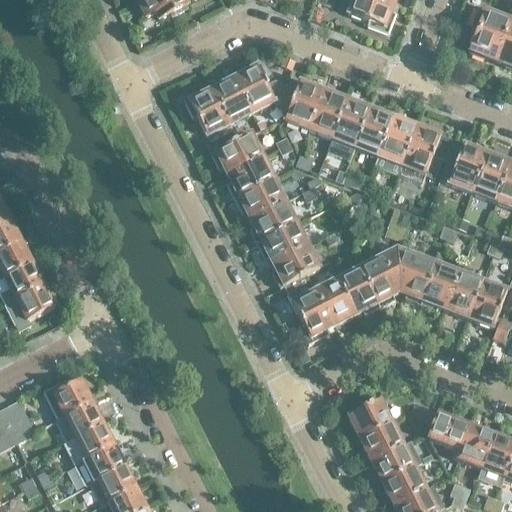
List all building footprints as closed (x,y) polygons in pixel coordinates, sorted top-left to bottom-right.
[(144,0),(137,4),(138,8),(136,9),(142,20),(144,19),(145,22),(155,17),(158,23),(170,17),(172,20),(186,13),(185,10),(187,9),(183,3),(188,0),(144,0)] [(331,11),(334,4),(335,0),(319,0),(318,6),(331,11)] [(391,17),(394,9),(370,0),(354,0),(347,19),(363,25),(368,27),(366,31),(388,39),(395,18),(391,17)] [(370,0),(394,9),(397,0),(370,0)] [(495,65),(510,25),(511,22),(501,18),(499,21),(478,13),(471,31),(479,34),(470,55),(472,56),(471,58),(483,62),(484,61),(495,65)] [(511,73),(511,26),(510,25),(495,65),(506,69),(505,71),(511,73)] [(287,62),(283,72),(291,75),(295,65),(287,62)] [(241,79),(234,83),(252,118),(274,106),(279,108),(286,90),(275,85),(274,88),(267,92),(266,91),(267,91),(265,87),(268,85),(258,66),(239,75),(241,79)] [(252,118),(234,83),(211,94),(230,129),(252,118)] [(308,135),(323,95),(299,86),(297,94),(286,90),(279,108),(289,112),(284,126),(308,135)] [(230,129),(211,94),(204,98),(203,94),(183,104),(194,124),(197,122),(199,126),(199,125),(207,141),(203,143),(211,159),(238,145),(233,136),(230,129)] [(330,143),(346,104),(323,95),(308,135),(330,143)] [(354,152),(369,113),(346,104),(330,143),(354,152)] [(378,162),(393,122),(369,113),(354,152),(378,162)] [(398,178),(416,131),(393,122),(378,162),(375,169),(376,172),(396,179),(398,178)] [(452,145),(416,131),(398,178),(397,180),(421,188),(424,179),(427,180),(434,183),(437,184),(452,145)] [(239,133),(233,136),(238,145),(244,143),(239,133)] [(251,139),(244,143),(238,145),(211,159),(219,175),(223,173),(226,180),(262,162),(251,139)] [(279,153),(289,148),(286,143),(276,148),(279,153)] [(447,189),(472,198),(487,159),(452,145),(437,184),(447,188),(447,189)] [(291,154),(289,148),(279,153),(282,159),(291,154)] [(495,207),(510,167),(487,159),(472,198),(495,207)] [(299,161),(297,167),(295,170),(301,173),(305,163),(299,161)] [(234,204),(274,184),(262,162),(226,180),(230,187),(226,189),(234,204)] [(311,165),(305,163),(301,173),(307,175),(311,165)] [(511,213),(511,168),(510,167),(495,207),(511,213)] [(341,187),(343,181),(344,178),(339,176),(335,185),(341,187)] [(366,190),(343,181),(341,187),(364,196),(366,190)] [(249,224),(285,206),(274,184),(234,204),(242,219),(246,217),(249,224)] [(314,191),(301,198),(306,207),(319,201),(314,191)] [(3,210),(0,205),(0,229),(11,224),(3,210)] [(256,248),(297,228),(285,206),(249,224),(253,231),(249,233),(256,248)] [(401,215),(396,226),(405,229),(410,219),(401,215)] [(453,220),(450,230),(457,233),(461,223),(453,220)] [(461,223),(457,233),(465,236),(469,226),(461,223)] [(18,239),(11,224),(0,229),(0,257),(21,246),(18,240),(18,239)] [(272,268),(308,250),(297,228),(256,248),(264,263),(268,261),(272,268)] [(476,230),(473,239),(481,242),(485,233),(476,230)] [(323,236),(325,240),(326,242),(334,238),(331,232),(323,236)] [(447,245),(450,235),(444,233),(440,242),(447,245)] [(459,249),(462,241),(450,235),(447,245),(459,249)] [(337,243),(334,238),(326,242),(328,247),(337,243)] [(504,253),(508,243),(502,241),(498,251),(503,253),(504,253)] [(21,246),(0,257),(0,284),(5,282),(33,268),(25,253),(24,253),(21,246)] [(493,260),(497,250),(490,248),(487,258),(493,260)] [(308,250),(272,268),(276,276),(272,278),(280,293),(294,286),(305,280),(312,277),(320,273),(308,250)] [(503,253),(498,251),(497,250),(493,260),(498,262),(503,253)] [(399,297),(397,255),(396,255),(359,274),(379,313),(395,305),(393,301),(399,297)] [(421,311),(437,270),(397,255),(399,297),(405,300),(404,304),(421,311)] [(0,298),(0,299),(5,309),(43,290),(39,282),(40,282),(33,268),(5,282),(11,294),(0,298)] [(337,268),(330,271),(335,280),(341,277),(337,268)] [(445,315),(460,278),(437,270),(421,311),(436,316),(438,312),(445,315)] [(379,313),(359,274),(336,285),(355,320),(362,316),(364,320),(379,313)] [(355,320),(336,285),(323,291),(320,285),(317,286),(312,277),(305,280),(310,289),(313,296),(314,296),(333,331),(355,320)] [(469,324),(483,287),(460,278),(445,315),(469,324)] [(310,289),(305,280),(294,286),(298,295),(310,289)] [(506,295),(483,287),(469,324),(492,333),(498,317),(498,318),(501,311),(500,311),(506,295)] [(55,310),(47,295),(46,295),(43,290),(5,309),(19,335),(30,330),(28,324),(55,310)] [(326,335),(333,331),(314,296),(313,296),(292,307),(299,322),(301,327),(298,329),(308,349),(328,339),(326,335)] [(511,328),(510,328),(500,324),(492,344),(503,348),(507,336),(511,337),(511,328)] [(305,355),(298,359),(302,366),(309,363),(305,355)] [(53,399),(64,421),(92,407),(88,400),(89,400),(81,385),(53,399)] [(348,421),(360,445),(392,428),(380,405),(348,421)] [(18,406),(6,412),(17,435),(21,434),(30,429),(18,406)] [(95,414),(92,407),(64,421),(56,426),(66,447),(75,443),(104,428),(96,413),(95,414)] [(17,435),(6,412),(0,414),(0,429),(6,441),(12,438),(17,435)] [(422,425),(426,414),(421,412),(416,423),(422,425)] [(432,416),(431,416),(426,414),(422,425),(427,427),(432,416)] [(457,465),(470,430),(436,417),(427,442),(457,454),(453,463),(457,465)] [(111,443),(104,428),(75,443),(86,464),(113,449),(110,443),(111,443)] [(403,451),(392,428),(360,445),(371,467),(403,451)] [(34,438),(30,429),(21,434),(25,443),(34,438)] [(481,474),(494,440),(470,430),(457,465),(481,474)] [(21,434),(17,435),(12,438),(17,448),(25,443),(21,434)] [(12,438),(6,441),(3,443),(8,452),(17,448),(12,438)] [(504,483),(511,460),(511,446),(494,440),(481,474),(504,483)] [(117,457),(113,449),(86,464),(79,467),(90,489),(126,471),(118,456),(117,457)] [(415,472),(403,451),(371,467),(383,489),(415,472)] [(419,455),(425,467),(433,463),(426,451),(419,455)] [(439,474),(433,463),(425,467),(431,478),(439,474)] [(133,485),(126,471),(90,489),(100,510),(107,507),(136,492),(132,486),(133,485)] [(426,494),(415,472),(383,489),(394,511),(426,494)] [(48,474),(37,479),(41,487),(51,481),(48,474)] [(56,490),(51,481),(41,487),(45,495),(56,490)] [(20,488),(24,496),(35,490),(31,482),(20,488)] [(456,503),(461,491),(453,488),(449,501),(452,502),(456,503)] [(39,498),(35,490),(24,496),(27,503),(39,498)] [(465,507),(469,494),(461,491),(456,503),(465,507)] [(137,496),(136,492),(107,507),(109,511),(146,511),(138,495),(137,496)] [(394,511),(434,511),(426,494),(394,511)] [(492,511),(496,503),(488,500),(483,511),(492,511)] [(456,511),(462,511),(465,507),(456,503),(452,502),(450,509),(456,511)] [(501,511),(504,506),(496,503),(492,511),(501,511)]
